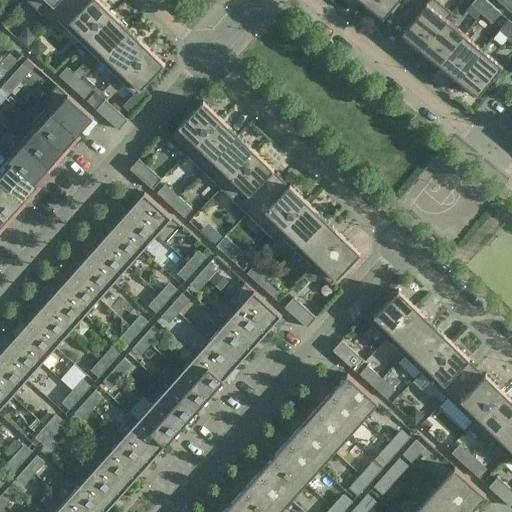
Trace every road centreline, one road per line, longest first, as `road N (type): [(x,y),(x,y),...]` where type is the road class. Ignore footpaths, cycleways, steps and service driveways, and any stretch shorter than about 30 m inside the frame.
road 1 (residential): [(400,244),(161,511)]
road 2 (residential): [(206,55),(0,287)]
road 3 (residential): [(206,55),(400,244)]
road 4 (residential): [(489,149),(308,0)]
road 5 (residential): [(400,244),(511,351)]
